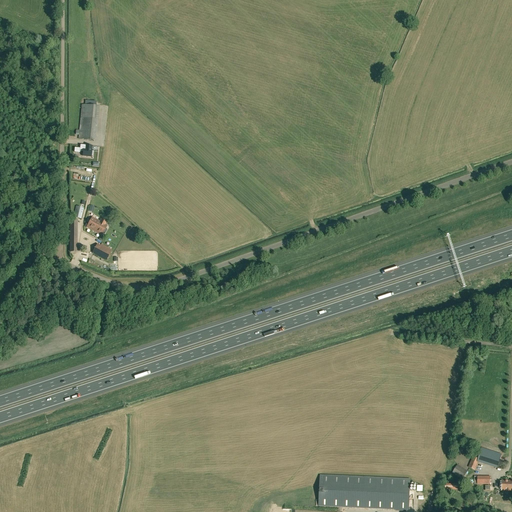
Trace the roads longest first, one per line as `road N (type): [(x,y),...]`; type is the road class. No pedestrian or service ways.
road 1 (motorway): [(511,234),(0,401)]
road 2 (motorway): [(0,417),(511,251)]
road 3 (unclassified): [(65,264),(124,286),(165,285),(511,160)]
road 4 (track): [(65,264),(63,0)]
road 5 (unclassified): [(391,334),(511,346)]
